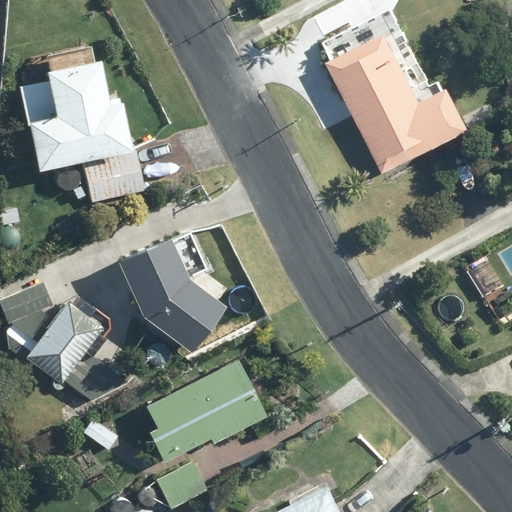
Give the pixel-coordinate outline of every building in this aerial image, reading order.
[(362,42),(364,42),(332,58),(388,169),(446,140),(391,29),(376,36),(377,32),(373,25),(366,24),(359,28),(358,35),(362,42)] [(32,163),(126,142),(114,92),(102,95),(91,51),(39,63),(50,107),(21,114),(32,163)] [(134,147),(82,158),(91,199),(143,189),(134,147)] [(21,207),(0,206),(0,248),(20,249),(21,207)] [(167,234),(117,257),(141,308),(190,342),(222,298),(185,272),(167,234)] [(9,319),(21,329),(8,346),(24,358),(26,355),(60,381),(62,377),(90,398),(112,369),(94,355),(90,360),(81,353),(84,349),(90,353),(108,329),(87,314),(94,306),(78,294),(72,302),(65,297),(51,316),(40,308),(52,303),(42,279),(0,296),(0,299),(6,320),(9,319)] [(235,356),(142,402),(153,425),(146,428),(162,461),(209,437),(211,442),(265,415),(235,356)] [(81,429),(108,448),(118,434),(91,415),(81,429)] [(191,459),(153,478),(168,507),(194,494),(199,504),(213,496),(208,486),(206,487),(191,459)] [(348,511),(333,482),(272,511),(348,511)]
